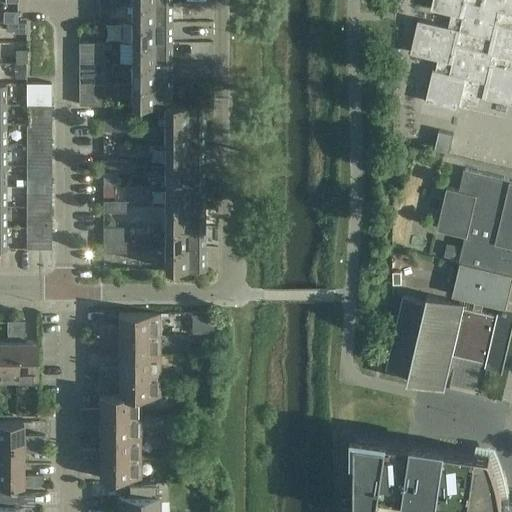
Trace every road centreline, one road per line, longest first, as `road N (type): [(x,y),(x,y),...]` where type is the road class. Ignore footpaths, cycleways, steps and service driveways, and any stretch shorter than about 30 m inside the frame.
road 1 (residential): [(64,289),(229,293),(218,0)]
road 2 (residential): [(64,289),(63,30),(60,16),(31,0)]
road 3 (residential): [(69,511),(64,289)]
